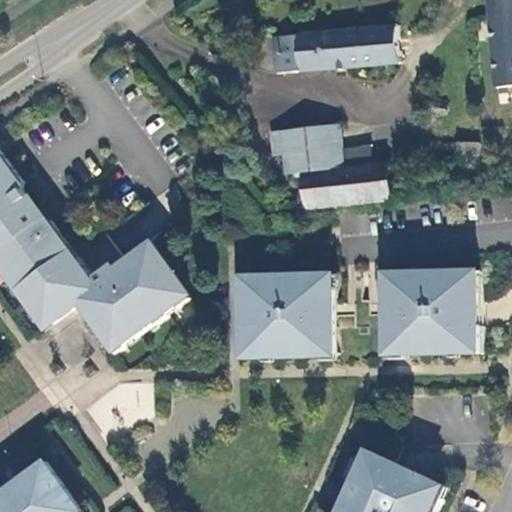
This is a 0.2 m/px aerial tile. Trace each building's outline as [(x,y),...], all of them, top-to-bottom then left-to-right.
[(511,0),(490,0),(498,91),(511,90),(511,0)] [(273,41),(276,76),(400,67),(398,38),(399,30),(273,41)] [(269,150),(271,174),(288,172),(288,167),(328,163),(326,144),(325,122),(267,126),(269,150)] [(267,126),(255,127),(254,127),(257,151),(269,150),(267,126)] [(437,178),(459,179),(462,135),(441,134),(437,178)] [(288,172),(292,200),(374,191),(372,159),(353,160),(352,142),(326,144),(328,163),(288,167),(288,172)] [(26,182),(1,148),(0,148),(0,255),(2,254),(26,286),(20,291),(37,314),(43,310),(54,324),(81,303),(119,354),(128,347),(124,341),(155,318),(159,324),(171,315),(167,309),(177,302),(182,308),(194,299),(153,243),(120,267),(118,267),(114,266),(111,268),(97,278),(54,220),(47,219),(41,224),(33,214),(35,212),(36,209),(37,207),(36,204),(26,190),(26,182)] [(0,255),(0,263),(20,291),(26,286),(2,254),(0,255)] [(485,355),(483,273),(389,275),(389,305),(401,305),(401,315),(392,315),(393,354),(393,357),(485,355)] [(244,278),(246,360),(338,358),(338,355),(337,316),(328,316),(328,307),(340,307),(339,291),(336,291),(336,276),(244,278)] [(167,309),(171,315),(182,308),(177,302),(167,309)] [(393,354),(392,315),(401,315),(401,305),(389,305),(390,354),(393,354)] [(340,355),(340,307),(328,307),(328,316),(337,316),(338,355),(340,355)] [(128,347),(159,324),(155,318),(124,341),(128,347)] [(395,466),(396,463),(369,450),(353,483),(363,488),(352,511),(442,511),(453,490),(422,475),(421,478),(395,466)] [(0,511),(82,511),(84,511),(48,463),(41,468),(39,466),(16,483),(17,485),(6,493),(9,497),(0,503),(0,511)]
